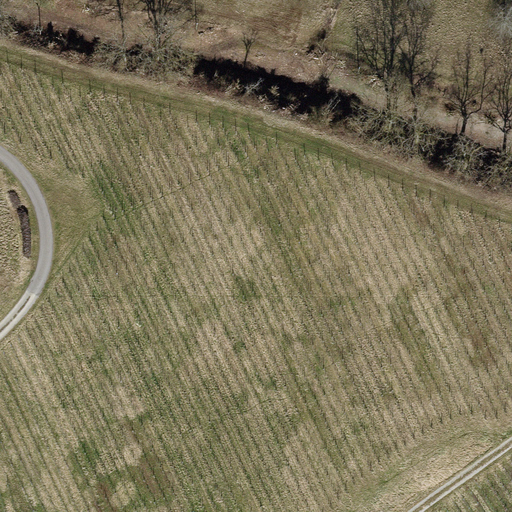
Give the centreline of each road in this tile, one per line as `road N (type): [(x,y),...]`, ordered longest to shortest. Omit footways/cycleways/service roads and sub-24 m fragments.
road 1 (track): [(0,146),(36,181),(49,220),(47,260),(32,295),(0,325)]
road 2 (track): [(414,511),(511,438)]
